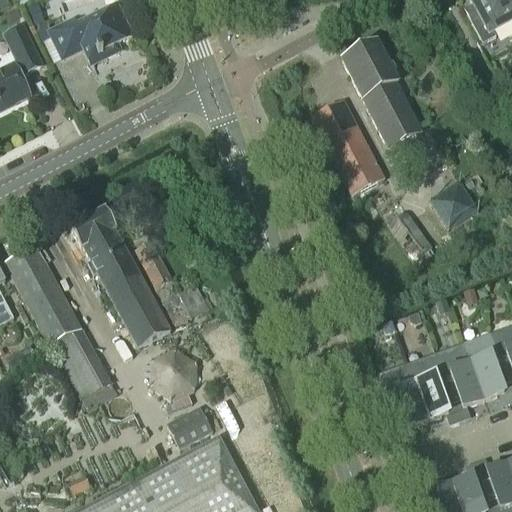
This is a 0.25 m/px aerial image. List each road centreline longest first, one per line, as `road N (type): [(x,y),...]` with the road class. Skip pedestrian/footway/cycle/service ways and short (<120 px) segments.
road 1 (tertiary): [(350,480),(211,86)]
road 2 (unclassified): [(0,188),(211,86)]
road 3 (unclassified): [(350,480),(511,426)]
